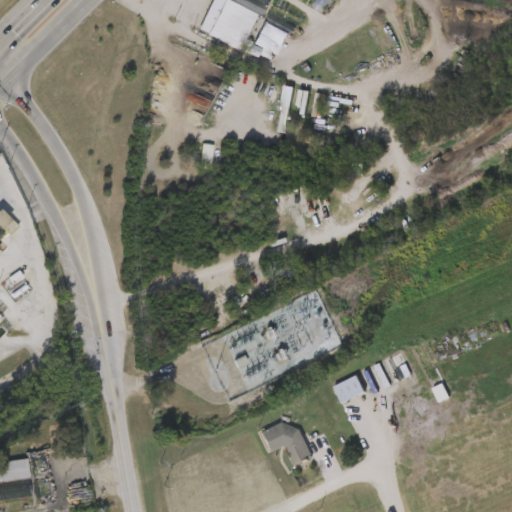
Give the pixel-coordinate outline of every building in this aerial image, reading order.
[(180,49),(225,68),(250,9),(228,0),(215,0),(208,18),(196,12),(180,49)] [(305,30),(318,5),(308,0),(307,0),(294,25),(305,30)] [(270,50),(245,40),(241,53),(265,63),(270,50)] [(258,150),(268,152),(274,105),(265,104),(258,150)] [(324,421),(347,410),(339,393),(316,404),(324,421)] [(279,438),(243,451),(249,469),(267,463),(275,484),(294,477),(279,438)] [(0,462),(26,458),(29,476),(0,480),(0,462)] [(0,496),(10,496),(9,477),(0,477),(0,496)] [(0,511),(10,511),(10,503),(5,503),(5,510),(0,509),(0,511)]
